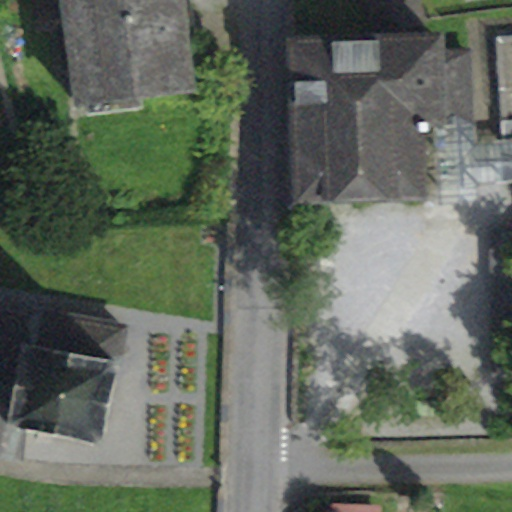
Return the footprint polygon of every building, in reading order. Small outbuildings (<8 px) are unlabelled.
[(64,0),(78,105),(85,104),(87,116),(141,109),(140,97),(188,91),(182,46),(169,47),(165,22),(189,19),(186,0),(64,0)] [(365,0),(379,38),(424,23),(415,0),(365,0)] [(182,46),(192,44),(189,19),(165,22),(169,47),(182,46)] [(439,56),(438,38),(291,47),(300,202),(422,196),(419,132),(427,132),(427,123),(435,122),(451,121),(471,120),(467,54),(439,56)] [(511,183),(511,144),(485,146),(472,146),(471,120),(451,121),(435,122),(440,208),(457,207),(474,206),(473,185),(511,183)] [(493,381),(511,380),(511,230),(511,227),(490,227),(493,381)] [(0,453),(18,457),(24,431),(101,447),(125,331),(37,313),(35,321),(0,314),(0,453)]
